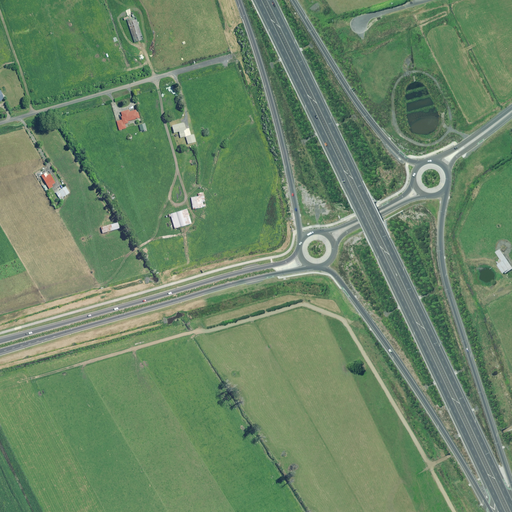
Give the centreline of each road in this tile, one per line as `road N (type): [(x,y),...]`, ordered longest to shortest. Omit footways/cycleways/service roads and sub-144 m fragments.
road 1 (motorway): [(502,511),(256,0)]
road 2 (motorway): [(268,0),(511,506)]
road 3 (track): [(83,363),(306,304),(346,324),(454,511)]
road 4 (secondary): [(313,267),(0,351)]
road 5 (secondary): [(0,340),(298,251)]
road 6 (motorway): [(445,188),(442,270),(511,484)]
road 7 (motorway): [(492,511),(425,401),(321,266)]
road 8 (motorway): [(299,242),(281,137),(239,0)]
road 9 (unclassified): [(0,123),(232,56)]
road 10 (track): [(470,138),(449,128),(436,143),(408,141),(396,130),(399,77),(418,71),(435,78),(450,122)]
road 11 (motorway): [(292,0),(382,137),(403,157),(425,162)]
